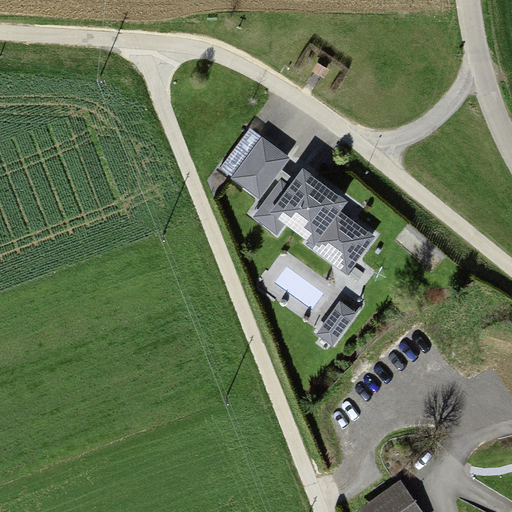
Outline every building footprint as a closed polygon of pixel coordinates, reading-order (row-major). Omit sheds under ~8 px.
[(316,62),(310,70),(323,80),(330,72),(316,62)] [(289,158),(261,137),(231,179),(259,199),(289,158)] [(289,185),(281,179),(253,217),(277,235),(285,224),(307,240),(304,244),(348,276),(376,237),(340,211),(347,201),(302,168),(289,185)] [(355,312),(339,301),(316,334),(333,345),(355,312)] [(418,511),(397,483),(362,508),(365,511),(418,511)]
